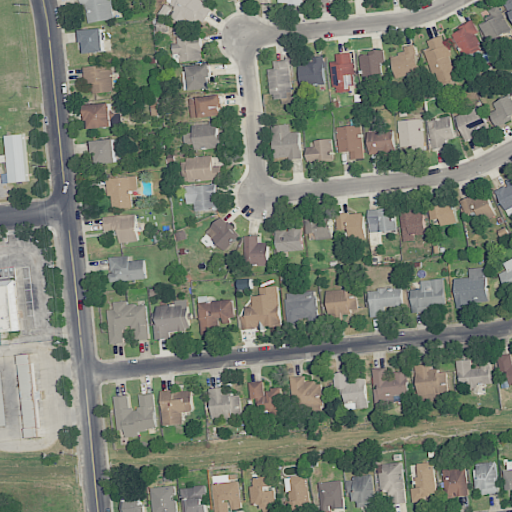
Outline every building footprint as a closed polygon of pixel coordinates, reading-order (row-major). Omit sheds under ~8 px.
[(82,0),(86,24),(114,19),(110,0),(82,0)] [(166,0),(166,1),(175,7),(169,16),(182,24),(186,18),(201,27),(212,9),(198,0),(166,0)] [(511,19),(511,0),(507,0),(503,2),(511,19)] [(479,24),(487,42),(511,31),(498,5),(486,11),(489,19),(479,24)] [(82,30),(83,53),(104,52),(103,29),(82,30)] [(201,35),(174,37),(175,62),(203,60),(201,35)] [(458,84),(443,35),(427,41),(429,48),(425,49),(438,91),(458,84)] [(403,47),(404,53),(391,56),(395,78),(419,73),(414,45),(403,47)] [(383,49),(372,50),(372,55),(359,55),(359,65),(363,64),(364,79),(384,78),(383,49)] [(353,53),(336,54),(336,62),(333,62),(335,92),(354,92),(353,53)] [(325,85),(324,56),(313,57),(313,61),(299,62),(300,86),(325,85)] [(269,70),(271,99),(292,98),(290,60),(274,61),(274,69),(269,70)] [(189,91),(212,88),(209,64),(187,66),(189,91)] [(84,66),(84,83),(93,83),(94,93),(114,92),(113,65),(84,66)] [(496,109),(489,112),(495,126),(511,118),(511,99),(510,95),(493,103),(496,109)] [(222,117),(221,96),(190,97),(190,118),(222,117)] [(88,129),(113,127),(110,102),(85,105),(88,129)] [(455,117),(465,140),(490,129),(480,106),(455,117)] [(428,120),(431,149),(446,148),(446,140),(454,139),(451,118),(428,120)] [(398,120),(399,146),(413,146),(414,154),(424,153),(423,119),(398,120)] [(191,126),(193,133),(183,134),(185,145),(193,144),(194,151),(221,147),(217,122),(191,126)] [(277,156),(290,155),(290,160),(302,158),(299,132),(290,133),(289,124),(274,126),(277,156)] [(362,126),(337,127),(338,152),(351,152),(351,159),(363,159),(362,126)] [(369,154),(380,154),(380,156),(395,155),(393,131),(368,132),(369,154)] [(30,181),(24,133),(6,136),(12,183),(30,181)] [(94,140),(95,164),(116,163),(115,139),(94,140)] [(307,147),(308,162),(333,161),(332,139),(314,140),(315,147),(307,147)] [(222,180),(221,167),(212,167),(212,156),(187,157),(188,181),(222,180)] [(108,178),(108,197),(112,197),(113,208),(133,208),(132,190),(137,190),(137,176),(108,178)] [(511,177),(505,181),(507,185),(495,191),(508,217),(511,215),(511,177)] [(186,204),(194,204),(194,211),(218,210),(217,185),(186,186),(186,204)] [(474,223),(496,216),(493,207),(495,206),(490,191),(460,200),(466,216),(471,215),(474,223)] [(430,220),(440,219),(440,225),(456,224),(455,204),(429,206),(430,220)] [(426,234),(424,211),(414,212),(413,207),(399,209),(403,240),(414,239),(413,236),(426,234)] [(369,210),(370,232),(396,231),(396,209),(369,210)] [(337,230),(349,229),(349,237),(365,237),(363,213),(337,214),(337,230)] [(104,216),(104,231),(119,231),(120,243),(138,242),(137,215),(104,216)] [(238,235),(221,217),(206,232),(223,250),(238,235)] [(307,221),(307,239),(332,239),(332,217),(313,217),(313,220),(307,221)] [(289,227),(289,230),(276,231),(277,252),(303,251),(302,226),(289,227)] [(259,236),(244,236),(243,265),(268,266),(269,243),(259,243),(259,236)] [(145,260),(130,261),(130,256),(109,257),(111,282),(146,279),(145,260)] [(507,270),(499,274),(509,295),(511,294),(511,258),(503,263),(507,270)] [(454,279),(457,308),(470,307),(469,304),(489,302),(486,267),(469,269),(470,278),(454,279)] [(0,280),(0,333),(20,331),(15,279),(0,280)] [(411,289),(411,312),(428,311),(428,305),(445,304),(444,279),(421,280),(421,289),(411,289)] [(281,326),(278,286),(260,288),(260,295),(251,296),(252,306),(245,307),(246,316),(241,316),(243,329),(281,326)] [(352,288),(327,291),(329,315),(359,312),(357,297),(353,298),(352,288)] [(370,317),(385,316),(385,307),(403,306),(402,288),(369,290),(370,317)] [(317,320),(316,292),(286,293),(287,325),(300,325),(300,320),(317,320)] [(199,297),(200,334),(218,333),(217,321),(234,321),(233,300),(207,301),(207,296),(199,297)] [(157,306),(158,325),(154,325),(155,339),(170,338),(170,332),(190,331),(188,299),(176,300),(176,305),(157,306)] [(150,339),(146,304),(129,306),(128,301),(113,302),(114,309),(108,310),(111,344),(125,343),(123,329),(134,328),(135,341),(150,339)] [(32,354),(18,355),(26,439),(40,438),(32,354)] [(511,356),(511,354),(498,356),(500,378),(508,377),(509,385),(511,384),(511,356)] [(492,384),(491,362),(481,363),(481,368),(472,369),(471,360),(457,360),(458,387),(471,386),(471,392),(478,392),(477,384),(492,384)] [(446,371),(429,371),(429,365),(416,365),(418,398),(447,397),(446,371)] [(409,394),(408,374),(388,375),(388,369),(374,370),(375,404),(395,403),(395,394),(409,394)] [(334,374),(338,402),(345,401),(346,411),(369,407),(365,380),(350,382),(348,372),(334,374)] [(293,407),(323,406),(322,382),(306,383),(306,376),(292,377),(293,407)] [(250,382),(250,400),(257,400),(258,411),(270,411),(270,415),(284,415),(283,389),(264,390),(264,381),(250,382)] [(211,389),(213,419),(229,418),(229,415),(242,415),(241,396),(232,396),(231,388),(211,389)] [(161,391),(163,425),(183,425),(183,412),(193,412),(192,390),(161,391)] [(115,398),(118,430),(126,429),(127,437),(140,436),(140,430),(157,429),(154,394),(140,396),(141,408),(130,409),(129,396),(115,398)] [(479,495),(500,492),(495,461),(475,464),(479,495)] [(417,464),(419,488),(412,488),(413,502),(427,501),(426,494),(437,493),(434,462),(417,464)] [(406,503),(403,463),(378,464),(380,491),(391,490),(392,504),(406,503)] [(468,497),(467,469),(444,469),(445,497),(468,497)] [(240,481),(231,482),(231,475),(213,476),(215,511),(230,511),(230,510),(241,509),(240,481)] [(262,511),(276,511),(275,476),(254,477),(254,486),(251,486),(251,505),(262,505),(262,511)] [(286,477),(287,501),(286,501),(286,511),(309,511),(308,476),(286,477)] [(347,478),(348,494),(352,494),(353,505),(375,504),(374,477),(347,478)] [(323,511),(346,508),(341,480),(319,483),(323,511)] [(177,511),(177,486),(152,487),(152,511),(177,511)] [(208,511),(207,486),(182,487),(183,511),(208,511)] [(145,511),(144,499),(128,500),(127,490),(120,491),(122,511),(145,511)]
